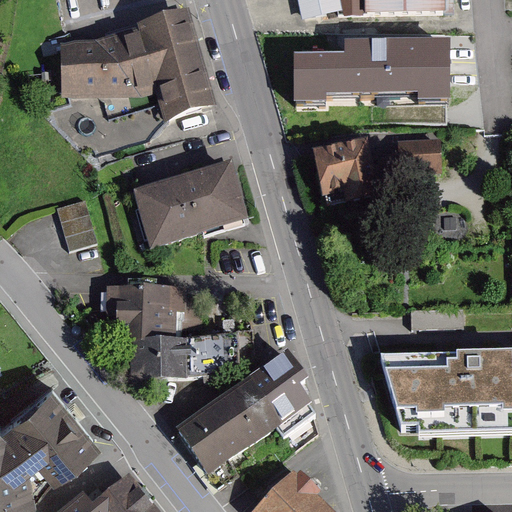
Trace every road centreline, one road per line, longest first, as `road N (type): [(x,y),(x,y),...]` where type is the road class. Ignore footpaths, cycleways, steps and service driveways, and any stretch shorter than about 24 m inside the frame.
road 1 (primary): [(369,500),(225,0)]
road 2 (residential): [(0,269),(189,511)]
road 3 (unclassified): [(511,489),(369,500)]
